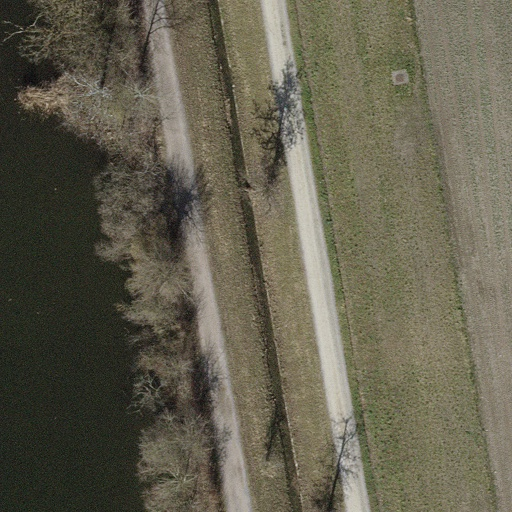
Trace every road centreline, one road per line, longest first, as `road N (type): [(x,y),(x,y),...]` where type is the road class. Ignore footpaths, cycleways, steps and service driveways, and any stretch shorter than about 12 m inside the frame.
road 1 (track): [(361,511),(275,0)]
road 2 (track): [(158,0),(243,511)]
